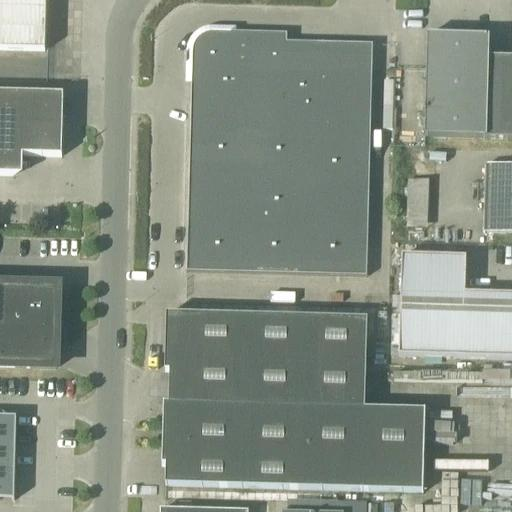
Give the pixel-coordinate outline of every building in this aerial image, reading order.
[(0,0),(0,52),(44,54),(45,0),(0,0)] [(366,279),(372,48),(286,45),(286,37),(230,36),(213,36),(209,36),(205,37),(201,38),(198,41),(195,44),(193,48),(192,52),(192,56),(191,56),(186,275),(366,279)] [(424,110),(423,139),(511,141),(511,60),(487,60),(488,39),(432,38),(426,38),(426,44),(424,110)] [(61,159),(62,98),(0,96),(0,172),(0,158),(61,159)] [(511,235),(511,169),(484,169),(483,235),(511,235)] [(401,259),(398,359),(511,362),(511,297),(464,297),(465,260),(401,259)] [(0,369),(55,371),(57,291),(0,289),(0,369)] [(163,407),(161,469),(165,469),(164,489),(422,494),(424,414),(364,412),(367,322),(165,317),(165,320),(165,344),(164,374),(169,375),(168,407),(163,407)] [(0,502),(13,503),(15,421),(0,420),(0,502)]
